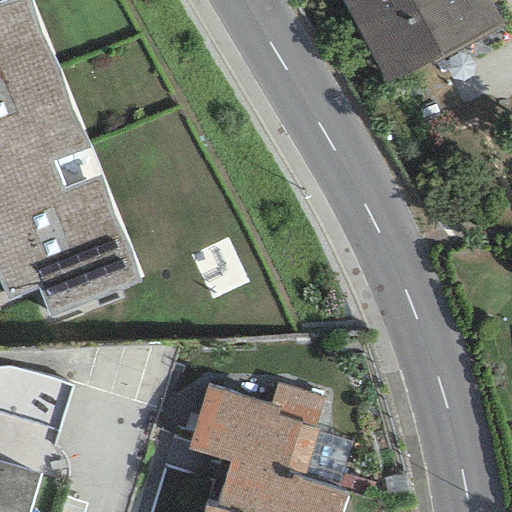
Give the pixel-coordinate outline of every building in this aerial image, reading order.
[(0,0),(0,290),(4,300),(36,286),(49,317),(141,278),(30,0),(0,0)] [(342,0),(386,84),(498,25),(484,0),(342,0)] [(58,408),(61,378),(18,373),(15,404),(58,408)] [(270,405),(206,385),(187,449),(229,462),(214,510),(203,506),(201,511),(340,511),(345,496),(301,482),(317,429),(312,427),(321,397),(277,383),(270,405)] [(0,511),(28,511),(40,473),(0,461),(0,511)]
